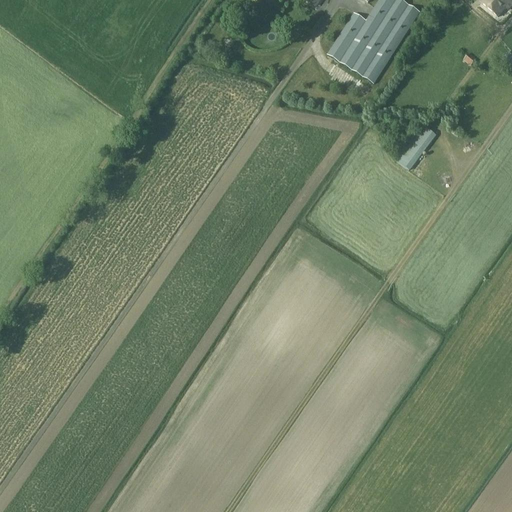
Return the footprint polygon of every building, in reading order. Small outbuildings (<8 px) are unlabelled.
[(329,64),(373,91),(418,16),(391,0),(385,0),(369,28),(356,20),(329,64)] [(508,10),(511,5),(511,0),(483,0),(480,4),(497,18),(505,9),(508,10)] [(505,70),(511,64),(511,56),(508,52),(498,62),(505,70)] [(471,67),(476,60),(468,55),(463,61),(471,67)] [(422,126),(395,161),(409,172),(436,137),(422,126)]
